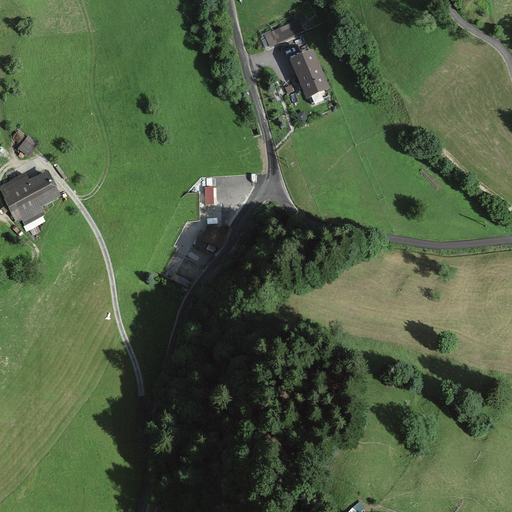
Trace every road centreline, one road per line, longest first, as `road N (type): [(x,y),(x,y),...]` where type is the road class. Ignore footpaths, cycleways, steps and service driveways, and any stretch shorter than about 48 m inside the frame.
road 1 (track): [(56,178),(101,241),(140,379),(142,415),(155,428)]
road 2 (track): [(276,180),(286,205),(310,223),(425,244),(511,239)]
road 3 (residential): [(276,180),(227,0)]
